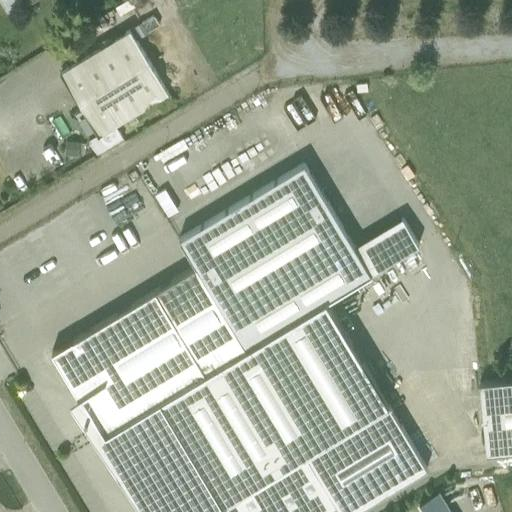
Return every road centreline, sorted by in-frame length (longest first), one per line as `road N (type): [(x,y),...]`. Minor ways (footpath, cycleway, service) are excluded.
road 1 (unknown): [(224,198),(306,143),(338,138),(373,159),(430,243),(439,267),(439,382),(450,448),(432,475),(371,511)]
road 2 (unknown): [(10,350),(127,267),(107,235),(89,224),(57,231),(0,270)]
